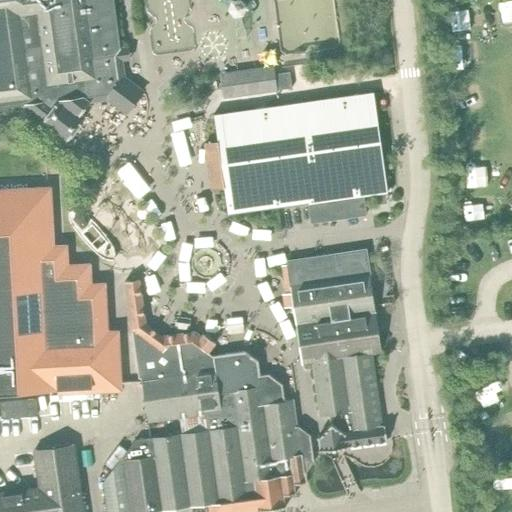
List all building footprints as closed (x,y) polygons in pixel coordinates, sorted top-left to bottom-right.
[(0,0),(0,108),(22,105),(42,121),(41,123),(66,142),(85,117),(80,114),(89,102),(109,100),(113,93),(114,92),(119,87),(119,84),(124,79),(122,59),(115,56),(120,49),(112,0),(0,0)] [(273,65),(220,73),(223,97),(223,99),(277,91),(277,90),(292,88),(290,73),(275,75),(273,65)] [(190,95),(204,93),(203,82),(188,84),(190,95)] [(373,91),(214,114),(217,139),(224,185),(228,213),(309,203),(312,223),(367,216),(365,196),(388,193),(373,91)] [(217,139),(207,142),(213,187),(224,185),(217,139)] [(48,188),(0,191),(0,393),(118,387),(115,333),(90,335),(89,320),(102,319),(102,314),(101,306),(89,307),(86,267),(64,268),(63,248),(52,249),(48,188)] [(366,250),(288,262),(302,363),(313,361),(372,353),(381,352),(366,250)] [(151,279),(127,283),(142,378),(158,376),(169,360),(160,354),(168,344),(183,341),(161,321),(155,279),(151,279)] [(135,440),(102,484),(106,511),(157,511),(163,511),(189,508),(208,505),(209,505),(209,506),(212,506),(212,504),(227,502),(227,504),(231,503),(231,502),(246,499),(247,504),(258,502),(258,501),(270,494),(268,479),(306,473),(306,472),(314,461),(310,432),(296,421),(293,400),(284,402),(282,384),(268,374),(260,375),(258,360),(246,351),(212,356),(209,353),(216,343),(203,333),(195,343),(191,340),(157,346),(148,339),(141,340),(138,338),(138,337),(135,335),(134,324),(131,325),(139,379),(142,378),(147,410),(149,422),(204,414),(204,418),(206,418),(208,430),(151,438),(151,437),(135,440)] [(372,353),(313,361),(321,416),(328,415),(330,424),(328,425),(329,426),(330,425),(340,432),(345,436),(347,436),(348,443),(347,444),(345,446),(345,447),(349,446),(348,445),(387,440),(384,425),(382,425),(381,419),(376,419),(375,413),(378,409),(379,409),(372,353)] [(332,450),(345,447),(345,446),(347,444),(348,443),(347,436),(345,436),(340,432),(330,425),(329,426),(328,425),(314,434),(317,452),(332,450)] [(37,486),(0,491),(0,511),(82,511),(72,444),(32,450),(37,486)] [(295,484),(307,482),(306,473),(268,479),(270,494),(207,504),(208,511),(240,511),(286,505),(284,494),(296,493),(295,484)]
